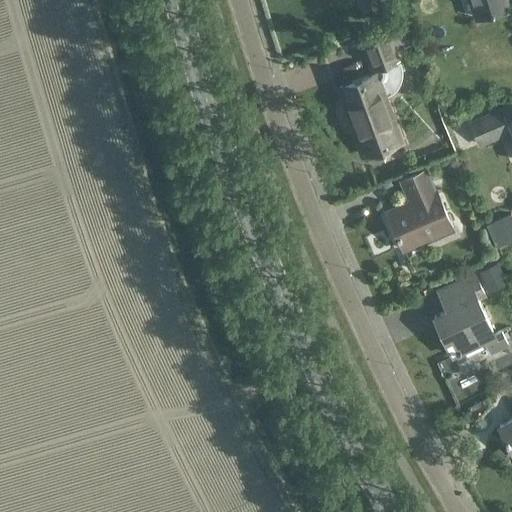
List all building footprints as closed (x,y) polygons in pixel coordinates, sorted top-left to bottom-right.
[(469,0),(474,16),(508,5),(506,0),(469,0)] [(373,71),(338,84),(363,153),(399,140),(383,93),(385,92),(387,90),(389,89),(390,87),(392,85),(394,83),(395,81),(396,79),(397,77),(397,74),(398,72),(398,70),(398,67),(398,65),(397,62),(397,60),(396,58),(393,50),(408,44),(400,22),(360,36),(371,67),(373,71)] [(499,108),(469,121),(477,138),(511,123),(511,125),(511,117),(505,121),(499,108)] [(433,190),(423,168),(400,178),(409,201),(386,211),(402,248),(451,227),(435,189),(433,190)] [(511,218),(509,212),(485,222),(496,245),(511,238),(511,218)] [(445,309),(433,315),(450,353),(482,337),(488,350),(506,342),(499,328),(492,331),(475,295),(482,292),(473,272),(447,284),(456,304),(445,309)] [(511,416),(497,425),(511,453),(511,416)]
